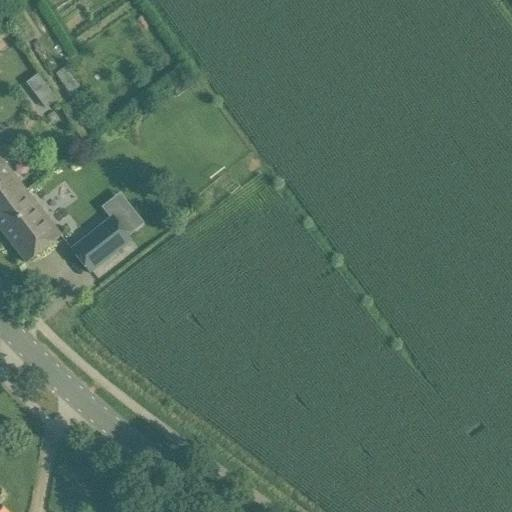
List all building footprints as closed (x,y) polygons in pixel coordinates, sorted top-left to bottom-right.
[(66,67),(55,74),(68,94),(79,86),(66,67)] [(45,73),(23,81),(34,112),(56,104),(45,73)] [(0,210),(27,190),(0,154),(0,210)] [(107,178),(128,205),(152,186),(131,159),(107,178)] [(43,251),(63,235),(27,190),(0,210),(0,228),(27,263),(43,251)] [(71,250),(89,273),(132,240),(128,236),(143,224),(128,205),(113,217),(111,219),(71,250)]
